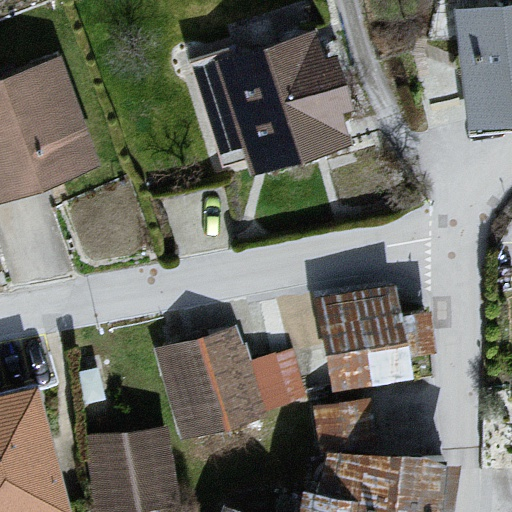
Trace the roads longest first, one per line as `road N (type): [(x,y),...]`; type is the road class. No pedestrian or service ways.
road 1 (residential): [(0,323),(457,223)]
road 2 (residential): [(442,511),(453,444),(457,223)]
